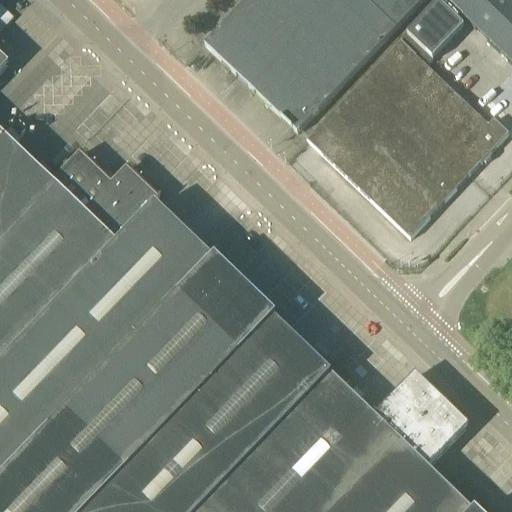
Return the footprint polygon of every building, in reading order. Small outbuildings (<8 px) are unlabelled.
[(249,0),(205,47),(205,48),(298,136),(426,0),(249,0)] [(511,67),(511,0),(442,0),(406,39),(432,64),(464,31),(458,26),(464,20),(511,67)] [(0,35),(13,21),(0,8),(0,35)] [(402,45),(307,145),(411,243),(482,166),(486,166),(491,161),(491,157),(509,138),(495,124),(490,128),(402,45)] [(0,400),(165,229),(149,213),(158,203),(157,203),(126,172),(110,188),(79,158),(67,170),(64,167),(57,174),(60,178),(48,191),(0,145),(0,77),(5,72),(0,67),(0,400)] [(308,365),(165,229),(0,400),(0,511),(460,511),(423,477),(465,433),(411,381),(369,425),(338,395),(308,365)] [(338,395),(348,384),(318,355),(308,365),(338,395)]
